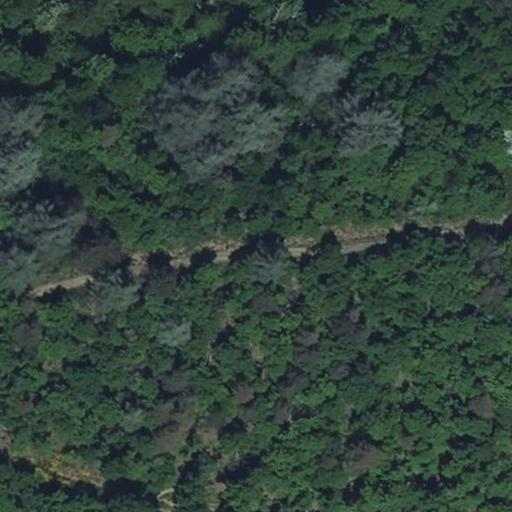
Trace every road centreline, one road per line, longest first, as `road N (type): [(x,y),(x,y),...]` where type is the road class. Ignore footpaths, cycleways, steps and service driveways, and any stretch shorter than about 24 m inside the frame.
road 1 (track): [(511,233),(314,251),(0,297)]
road 2 (track): [(0,458),(193,511)]
